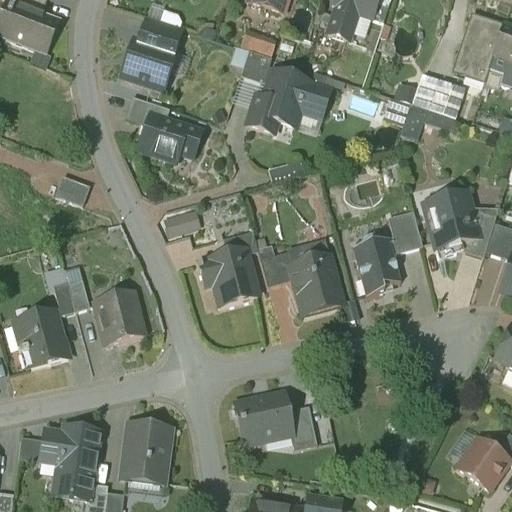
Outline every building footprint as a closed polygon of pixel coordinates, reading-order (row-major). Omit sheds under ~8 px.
[(46,5),(32,0),(16,0),(13,9),(10,8),(9,10),(12,11),(10,16),(8,16),(0,37),(0,42),(41,59),(54,25),(40,20),(46,5)] [(289,0),(251,0),(249,7),(283,19),(289,0)] [(379,0),(340,0),(337,10),(357,17),(356,20),(371,25),(376,9),(379,0)] [(387,13),(376,9),(371,25),(382,28),(387,13)] [(357,17),(337,10),(327,39),(347,46),(356,20),(357,17)] [(502,32),(471,22),(454,74),(485,85),(489,74),(493,61),(502,32)] [(181,35),(146,24),(139,47),(173,58),(181,35)] [(511,32),(503,30),(502,32),(493,61),(489,74),(503,79),(499,90),(511,94),(511,32)] [(270,49),(254,43),(251,51),(267,57),(270,49)] [(139,47),(133,45),(121,83),(163,97),(175,59),(173,58),(139,47)] [(271,64),(248,57),(240,82),(261,89),(263,88),(271,64)] [(308,89),(272,77),(268,91),(263,105),(256,102),(252,114),(247,130),(273,139),(276,127),(294,133),(299,117),(320,123),(328,98),(308,91),(308,89)] [(256,102),(263,105),(268,91),(261,89),(240,82),(232,108),(252,114),(256,102)] [(464,95),(439,86),(429,116),(454,124),(464,95)] [(169,115),(132,103),(124,125),(146,133),(150,121),(166,126),(169,115)] [(166,126),(150,121),(146,133),(139,155),(175,168),(180,152),(194,157),(200,138),(166,126)] [(265,177),(269,189),(300,180),(297,168),(265,177)] [(89,192),(62,182),(55,202),(82,212),(89,192)] [(466,199),(422,210),(435,257),(459,250),(478,245),(471,217),(466,199)] [(199,215),(165,222),(169,240),(203,234),(199,215)] [(495,224),(471,217),(478,245),(459,250),(462,258),(483,264),(493,230),(497,216),(495,224)] [(412,219),(387,226),(392,244),(388,245),(392,261),(421,254),(412,219)] [(511,236),(493,230),(484,259),(510,267),(511,260),(511,236)] [(252,238),(223,246),(227,261),(244,256),(245,261),(256,258),(257,266),(259,265),(252,238)] [(388,245),(352,255),(365,304),(383,299),(382,294),(400,289),(392,261),(388,245)] [(325,249),(286,259),(290,273),(288,273),(292,286),(301,320),(341,309),(325,249)] [(227,261),(208,266),(208,267),(197,271),(198,275),(201,275),(205,290),(214,288),(220,313),(257,303),(245,261),(244,256),(227,261)] [(286,259),(260,266),(267,293),(292,286),(288,273),(290,273),(286,259)] [(511,260),(510,267),(502,292),(511,295),(511,260)] [(82,286),(67,290),(75,318),(89,314),(82,286)] [(67,288),(53,292),(61,322),(75,318),(67,290),(67,288)] [(132,299),(94,309),(105,351),(143,341),(132,299)] [(54,317),(15,328),(22,355),(18,356),(19,361),(25,359),(29,374),(47,369),(47,370),(68,364),(63,344),(61,344),(54,317)] [(511,333),(510,332),(502,350),(498,352),(495,359),(496,362),(495,365),(510,372),(511,373),(511,333)] [(511,373),(510,372),(503,387),(511,391),(511,373)] [(283,400),(234,410),(243,451),(290,441),(285,417),(287,417),(283,400)] [(287,417),(285,417),(290,441),(293,457),(317,452),(309,413),(287,417)] [(171,436),(127,429),(119,485),(163,491),(171,436)] [(98,438),(64,433),(63,440),(44,437),(42,447),(39,469),(40,469),(41,469),(41,464),(59,467),(57,480),(53,503),(86,508),(87,502),(88,502),(90,490),(98,438)] [(459,471),(477,446),(463,436),(446,461),(459,471)] [(511,442),(508,440),(495,458),(508,468),(511,471),(511,442)] [(39,469),(42,447),(21,444),(18,466),(39,469)] [(495,458),(477,446),(459,471),(457,474),(488,496),(508,468),(495,458)] [(59,467),(41,464),(41,469),(40,469),(38,478),(57,480),(59,467)] [(90,490),(88,502),(87,502),(86,508),(85,511),(104,511),(106,499),(107,492),(90,490)] [(11,511),(13,501),(0,498),(0,511),(11,511)] [(122,511),(124,501),(106,499),(104,511),(122,511)] [(304,511),(340,511),(341,508),(309,503),(307,510),(305,510),(304,511)]
